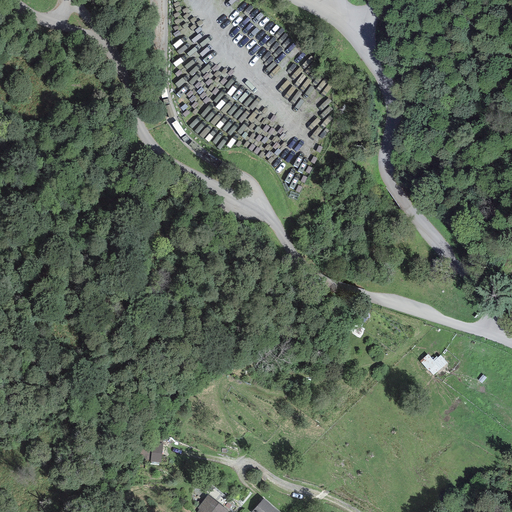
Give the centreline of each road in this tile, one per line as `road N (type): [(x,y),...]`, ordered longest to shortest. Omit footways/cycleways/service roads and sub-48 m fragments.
road 1 (track): [(511,341),(305,270),(253,187),(198,151),(169,115),(160,0)]
road 2 (track): [(504,337),(488,298),(391,180),(392,103),(356,29),(335,11),(295,0)]
road 3 (track): [(262,203),(242,203),(157,152),(139,129),(117,62),(70,0)]
